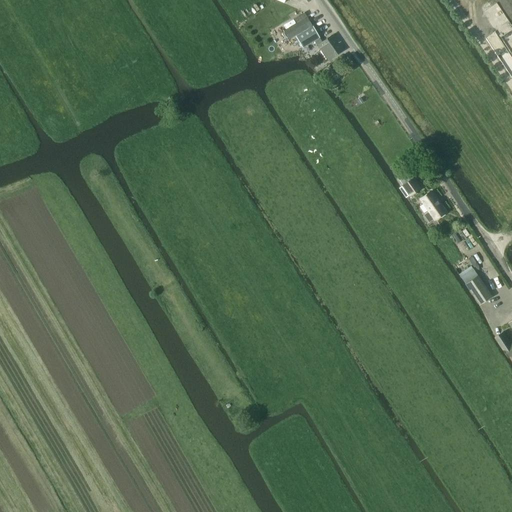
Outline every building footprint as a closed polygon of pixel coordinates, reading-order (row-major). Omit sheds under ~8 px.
[(319,37),(312,26),(295,36),(302,47),(319,37)] [(317,45),(320,50),(316,53),(323,63),(341,51),(331,36),(317,45)] [(331,76),(337,71),(331,63),(325,68),(331,76)] [(413,177),(403,184),(409,194),(419,188),(413,177)] [(435,219),(445,213),(430,192),(420,198),(429,211),(424,215),(429,222),(434,218),(435,219)] [(474,268),(461,276),(466,283),(470,280),(478,275),(474,268)] [(479,304),(492,295),(478,275),(470,280),(466,283),(479,304)] [(511,343),(511,344),(503,332),(495,337),(509,357),(511,355),(511,343)]
